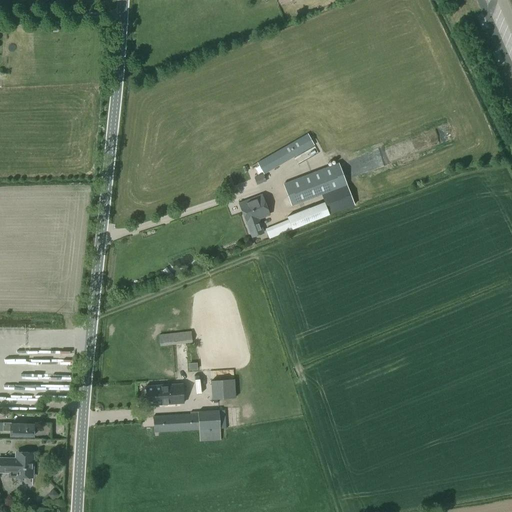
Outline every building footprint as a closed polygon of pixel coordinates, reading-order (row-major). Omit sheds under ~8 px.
[(308,135),(284,148),(291,159),(313,146),(308,135)] [(276,168),(270,156),(261,161),(267,173),(276,168)] [(338,163),(283,184),(292,206),(320,195),(346,185),(338,163)] [(262,174),(254,178),(256,185),(265,181),(262,174)] [(354,205),(346,185),(320,195),(323,203),(328,215),(354,205)] [(261,195),(239,204),(252,238),(263,234),(258,220),(269,215),(261,195)] [(288,220),(264,230),(268,239),(316,220),(328,215),(323,203),(311,207),(287,217),(288,220)] [(191,332),(159,335),(160,346),(192,342),(191,332)] [(234,380),(211,381),(212,399),(235,398),(234,380)] [(182,384),(146,386),(147,406),(183,404),(182,384)] [(197,413),(153,416),(154,432),(198,430),(199,441),(221,440),(219,410),(197,411),(197,413)] [(2,423),(2,432),(9,432),(10,436),(34,436),(34,424),(9,424),(9,423),(2,423)] [(0,460),(0,476),(16,477),(16,480),(31,480),(32,454),(17,454),(17,461),(0,460)] [(48,496),(53,501),(58,496),(53,491),(48,496)]
